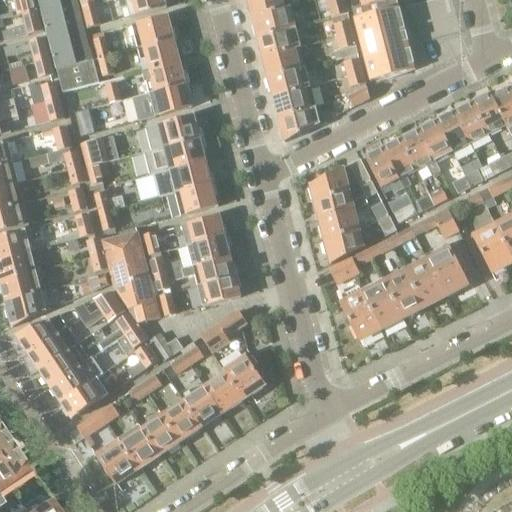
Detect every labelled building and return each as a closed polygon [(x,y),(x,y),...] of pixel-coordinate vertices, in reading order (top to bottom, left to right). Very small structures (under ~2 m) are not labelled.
[(13,0),(18,17),(22,16),(36,12),(33,0),(13,0)] [(38,0),(57,70),(93,61),(86,33),(77,0),(38,0)] [(80,0),(83,8),(95,5),(94,0),(80,0)] [(165,9),(162,0),(117,0),(120,10),(128,8),(131,18),(165,9)] [(247,0),(252,19),(290,9),(290,8),(299,6),(297,0),(247,0)] [(348,15),(344,0),(325,0),(329,10),(321,12),(321,14),(308,17),(310,25),(332,19),(348,15)] [(360,0),(361,2),(359,2),(360,6),(350,9),(370,82),(388,77),(389,82),(398,80),(397,75),(402,74),(401,73),(414,70),(409,52),(410,51),(410,50),(409,50),(405,34),(405,32),(405,33),(402,21),(402,20),(401,20),(398,8),(394,9),(391,0),(360,0)] [(101,26),(95,5),(83,8),(88,29),(101,26)] [(295,28),(290,9),(252,19),(257,38),(295,28)] [(36,12),(22,16),(25,26),(2,32),(4,42),(41,32),(36,12)] [(332,19),(336,39),(353,35),(348,15),(332,19)] [(131,26),(137,49),(173,40),(167,17),(131,26)] [(295,28),(257,38),(262,58),(301,48),(295,28)] [(109,57),(104,33),(92,36),(98,59),(109,57)] [(353,35),(336,39),(326,42),(327,46),(332,45),(335,61),(356,56),(354,47),(356,47),(353,35)] [(43,39),(3,50),(5,59),(29,52),(33,64),(49,60),(43,39)] [(137,49),(143,71),(179,62),(173,40),(137,49)] [(301,50),(301,48),(262,58),(267,78),(304,69),(302,58),(308,56),(307,49),(301,50)] [(114,74),(109,57),(98,59),(103,77),(114,74)] [(49,60),(33,64),(37,81),(53,76),(49,60)] [(347,78),(363,72),(359,60),(343,63),(347,78)] [(99,83),(93,61),(57,70),(63,92),(99,83)] [(143,71),(149,95),(185,85),(179,62),(143,71)] [(25,68),(12,71),(15,85),(28,82),(27,78),(25,68)] [(273,99),(310,89),(304,69),(267,78),(273,99)] [(363,72),(347,78),(349,88),(366,84),(363,72)] [(40,87),(45,103),(59,99),(55,83),(40,87)] [(110,105),(122,102),(117,83),(105,87),(110,105)] [(191,109),(185,85),(149,95),(155,118),(191,109)] [(315,108),(310,89),(273,99),(278,118),(315,108)] [(347,97),(353,109),(370,100),(367,89),(347,97)] [(511,94),(509,89),(492,98),(506,127),(507,130),(511,127),(511,94)] [(490,94),(472,103),(489,136),(506,127),(492,98),(490,94)] [(59,99),(45,103),(50,124),(65,120),(59,99)] [(0,103),(0,114),(15,110),(13,100),(0,103)] [(126,118),(122,102),(110,105),(116,128),(146,121),(144,113),(126,118)] [(470,145),(489,136),(472,103),(454,113),(470,145)] [(284,143),(319,126),(315,108),(278,118),(284,143)] [(0,125),(18,120),(15,110),(0,114),(0,136),(2,136),(0,127),(0,125)] [(454,113),(436,122),(453,154),(470,145),(454,113)] [(199,140),(193,116),(157,126),(163,149),(199,140)] [(436,163),(453,154),(436,122),(420,130),(436,163)] [(42,140),(54,137),(58,151),(72,148),(67,127),(52,131),(52,132),(40,135),(42,140)] [(441,171),(436,163),(420,130),(401,139),(418,172),(428,167),(433,175),(441,171)] [(406,178),(418,172),(401,139),(383,149),(404,189),(411,186),(406,178)] [(157,175),(205,162),(199,140),(163,149),(143,154),(149,177),(157,175)] [(7,143),(0,144),(0,166),(13,164),(7,143)] [(82,150),(87,166),(87,168),(112,162),(112,161),(97,165),(93,148),(82,150)] [(394,194),(404,189),(383,149),(364,158),(381,190),(390,186),(394,194)] [(63,155),(67,172),(82,168),(78,152),(63,155)] [(511,152),(500,159),(506,171),(511,167),(511,152)] [(31,169),(49,164),(46,155),(29,160),(31,169)] [(482,168),(488,180),(506,171),(500,159),(499,159),(497,155),(486,161),(488,165),(482,168)] [(360,160),(349,166),(359,186),(370,181),(360,160)] [(113,166),(112,162),(87,168),(92,187),(102,184),(101,178),(121,172),(119,165),(113,166)] [(171,181),(175,194),(211,185),(205,162),(157,175),(159,184),(171,181)] [(0,188),(18,184),(13,164),(0,166),(0,188)] [(447,173),(458,195),(470,189),(464,178),(459,167),(447,173)] [(86,183),(82,168),(67,172),(71,187),(86,183)] [(464,178),(470,189),(488,180),(482,168),(477,171),(464,178)] [(314,201),(349,192),(343,169),(310,186),(314,201)] [(511,177),(501,183),(506,193),(511,189),(511,177)] [(121,183),(123,190),(142,185),(140,178),(121,183)] [(319,220),(354,211),(368,204),(366,199),(377,193),(370,181),(359,186),(364,197),(351,203),(349,192),(314,201),(319,220)] [(485,204),(506,193),(501,183),(480,194),(485,204)] [(0,188),(0,210),(23,204),(18,184),(0,188)] [(175,194),(181,217),(216,208),(211,185),(175,194)] [(69,193),(74,214),(88,210),(83,189),(69,193)] [(442,189),(430,195),(435,207),(447,201),(442,189)] [(94,196),(99,214),(109,211),(124,207),(122,197),(107,201),(105,194),(94,196)] [(472,210),(485,204),(480,194),(467,200),(472,210)] [(417,216),(435,207),(430,195),(411,204),(417,216)] [(53,201),(55,210),(65,207),(63,198),(53,201)] [(374,223),(377,221),(388,216),(382,203),(368,211),(374,223)] [(0,233),(29,226),(23,204),(0,210),(0,233)] [(417,216),(411,204),(393,214),(398,225),(417,216)] [(444,241),(459,234),(447,210),(421,224),(425,234),(437,228),(444,241)] [(114,227),(109,211),(99,214),(105,238),(132,230),(130,223),(114,227)] [(324,239),(359,230),(354,211),(319,220),(324,239)] [(89,215),(75,218),(79,234),(62,238),(64,243),(95,235),(89,215)] [(388,216),(377,221),(384,234),(395,228),(388,216)] [(175,239),(184,236),(187,246),(224,236),(219,217),(173,229),(175,239)] [(511,218),(497,226),(511,256),(511,218)] [(491,274),(511,263),(511,256),(497,226),(473,238),(491,274)] [(417,238),(412,228),(399,235),(405,245),(417,238)] [(30,230),(0,237),(0,259),(36,250),(44,248),(43,242),(40,240),(33,242),(30,230)] [(324,239),(331,266),(363,249),(359,230),(324,239)] [(116,237),(101,241),(105,254),(109,270),(112,287),(130,314),(141,327),(160,320),(160,318),(164,316),(160,298),(155,299),(138,232),(116,237)] [(144,235),(144,236),(149,256),(160,253),(155,232),(144,235)] [(187,246),(192,266),(192,267),(229,258),(224,236),(187,246)] [(105,254),(101,241),(101,238),(86,242),(90,258),(105,254)] [(395,249),(390,240),(376,246),(381,256),(395,249)] [(78,243),(69,245),(71,254),(81,252),(78,243)] [(36,250),(0,259),(0,281),(41,271),(36,250)] [(449,250),(429,261),(447,296),(468,286),(449,250)] [(373,261),(368,251),(356,257),(361,267),(373,261)] [(105,254),(90,258),(94,274),(109,270),(105,254)] [(148,260),(152,274),(152,276),(181,269),(179,261),(167,264),(168,265),(164,266),(161,257),(148,260)] [(192,266),(181,269),(152,276),(157,294),(170,290),(167,282),(171,281),(172,283),(195,277),(197,286),(234,276),(229,258),(192,267),(192,266)] [(329,270),(337,286),(359,274),(352,259),(329,270)] [(429,261),(406,272),(425,308),(447,296),(429,261)] [(41,271),(0,281),(0,282),(5,302),(46,292),(41,271)] [(403,319),(425,308),(406,272),(385,283),(403,319)] [(105,276),(80,283),(84,297),(88,295),(107,286),(108,286),(105,276)] [(197,286),(203,308),(240,299),(234,276),(197,286)] [(364,294),(382,329),(403,319),(385,283),(364,294)] [(46,292),(5,302),(12,329),(51,311),(46,292)] [(94,301),(100,309),(100,310),(116,300),(111,293),(94,301)] [(382,329),(364,294),(341,305),(359,341),(382,329)] [(160,298),(164,316),(164,318),(176,315),(171,295),(160,298)] [(100,310),(100,309),(77,324),(83,332),(104,318),(108,323),(96,331),(97,333),(110,324),(125,314),(116,300),(100,310)] [(230,344),(226,338),(247,325),(239,313),(202,337),(213,355),(230,344)] [(130,314),(116,323),(125,336),(141,327),(130,314)] [(54,326),(50,320),(15,336),(28,355),(64,331),(59,323),(54,326)] [(110,324),(97,333),(101,339),(114,331),(110,324)] [(141,327),(125,336),(133,349),(148,339),(141,327)] [(69,338),(64,331),(28,355),(39,371),(70,350),(64,342),(69,338)] [(150,341),(163,362),(180,351),(183,349),(177,339),(168,344),(161,334),(150,341)] [(184,357),(191,367),(204,358),(197,348),(193,343),(183,349),(180,351),(184,357)] [(128,371),(133,379),(159,361),(147,345),(134,354),(140,363),(128,371)] [(75,347),(70,350),(39,371),(49,387),(80,366),(75,358),(80,355),(75,347)] [(249,354),(224,371),(244,401),(265,387),(254,371),(259,368),(249,354)] [(170,366),(177,376),(191,367),(184,357),(170,366)] [(85,374),(80,366),(49,387),(60,403),(96,379),(91,370),(85,374)] [(224,371),(203,385),(223,415),(244,401),(224,371)] [(161,386),(155,376),(141,385),(148,395),(161,386)] [(108,395),(96,379),(60,403),(71,420),(108,395)] [(135,404),(148,395),(141,385),(129,394),(135,404)] [(203,385),(189,394),(188,391),(180,396),(202,429),(223,415),(203,385)] [(167,409),(160,413),(180,443),(202,429),(180,396),(178,397),(181,402),(168,410),(167,409)] [(112,405),(100,413),(107,423),(119,416),(112,405)] [(84,438),(107,423),(100,413),(77,428),(84,438)] [(180,443),(160,413),(140,427),(160,457),(180,443)] [(160,457),(140,427),(119,441),(139,471),(160,457)] [(6,437),(0,440),(0,467),(18,455),(6,437)] [(116,486),(139,471),(119,441),(105,450),(104,447),(94,454),(116,486)] [(30,473),(23,462),(1,477),(8,487),(30,473)] [(0,493),(8,487),(1,477),(0,477),(0,499),(1,500),(0,498),(0,493)] [(56,511),(43,493),(21,507),(24,511),(56,511)]
